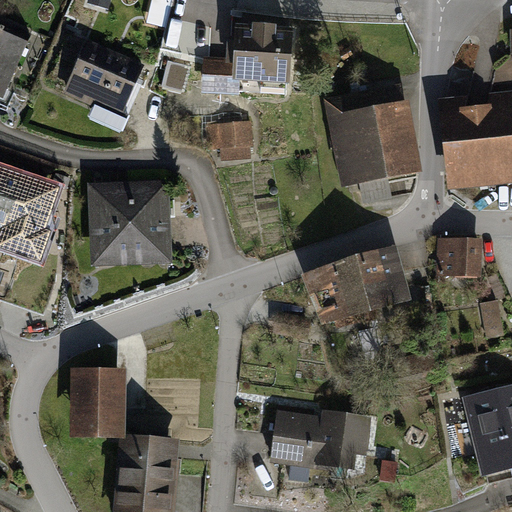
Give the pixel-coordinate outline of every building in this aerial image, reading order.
[(111,0),(89,0),(88,3),(109,9),(111,0)] [(173,0),(171,0),(153,0),(147,23),(166,28),(173,0)] [(0,94),(3,96),(28,41),(3,30),(5,28),(0,25),(0,94)] [(285,94),(289,34),(272,33),(273,28),(256,27),(256,32),(239,31),(238,44),(231,43),(229,63),(208,62),(206,90),(285,94)] [(142,69),(86,44),(67,88),(98,102),(91,118),(121,131),(128,115),(123,112),(142,69)] [(392,93),(331,105),(346,183),(365,179),(387,175),(407,171),(392,93)] [(511,168),(511,107),(443,114),(450,175),(511,168)] [(246,124),(209,127),(210,141),(221,140),(222,146),(248,144),(246,124)] [(0,203),(9,177),(0,173),(0,203)] [(387,175),(365,179),(369,201),(392,197),(387,175)] [(12,247),(37,255),(44,235),(38,233),(45,212),(39,210),(47,189),(9,177),(0,203),(0,221),(19,228),(12,247)] [(161,188),(96,191),(99,259),(129,257),(129,253),(164,251),(161,188)] [(447,252),(440,251),(439,275),(477,276),(478,240),(447,240),(447,252)] [(390,249),(352,258),(361,288),(398,277),(390,249)] [(361,288),(352,258),(327,267),(309,275),(327,320),(355,312),(357,319),(374,315),(372,307),(404,299),(398,277),(361,288)] [(496,316),(494,304),(482,306),(484,318),(496,316)] [(307,320),(281,316),(278,331),(304,336),(307,320)] [(432,356),(418,358),(421,371),(435,369),(432,356)] [(418,358),(386,366),(390,381),(422,373),(421,371),(418,358)] [(117,374),(81,373),(80,433),(116,434),(117,374)] [(511,387),(493,392),(508,451),(511,450),(511,387)] [(493,392),(467,399),(481,458),(508,451),(493,392)] [(332,421),(278,414),(272,459),(332,467),(335,446),(363,449),(367,421),(332,416),(332,421)] [(151,442),(124,440),(118,511),(168,511),(173,458),(150,456),(151,442)] [(511,470),(508,451),(481,458),(488,485),(511,479),(511,470)] [(394,481),(396,463),(384,461),(381,480),(394,481)]
